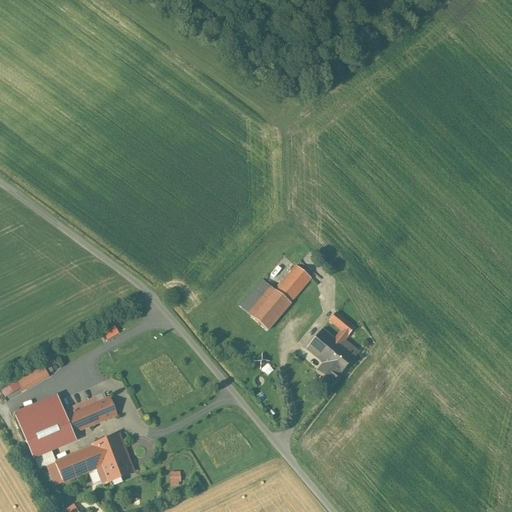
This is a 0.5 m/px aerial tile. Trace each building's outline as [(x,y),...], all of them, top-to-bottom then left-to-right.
[(296,267),(275,292),(289,303),(310,279),(296,267)] [(273,290),(251,317),(268,331),(290,304),(289,303),(275,292),(273,290)] [(335,313),(306,350),(323,364),(339,344),(343,347),(346,342),(344,340),(354,328),(335,313)] [(343,347),(339,344),(323,364),(330,369),(324,376),(332,383),(354,356),(343,347)] [(252,359),(267,376),(275,368),(261,351),(252,359)] [(20,392),(48,378),(42,366),(0,387),(0,392),(2,397),(19,389),(20,392)] [(63,412),(65,417),(104,400),(102,395),(63,412)] [(27,410),(30,417),(59,404),(56,397),(27,410)] [(104,400),(65,417),(73,434),(116,415),(109,398),(104,400)] [(59,404),(30,417),(27,410),(14,415),(30,454),(31,453),(48,446),(73,435),(73,434),(65,417),(63,412),(60,404),(59,404)] [(73,435),(48,446),(51,451),(75,441),(73,435)] [(133,472),(118,435),(92,446),(93,447),(92,447),(100,467),(93,470),(92,471),(97,482),(104,479),(106,483),(133,472)] [(51,451),(48,446),(31,453),(33,459),(35,458),(44,454),(49,465),(55,462),(51,451)] [(49,465),(46,466),(55,486),(92,471),(93,470),(100,467),(92,447),(55,462),(49,465)] [(44,454),(35,458),(39,469),(46,466),(49,465),(44,454)] [(179,485),(178,471),(169,472),(169,485),(179,485)]
